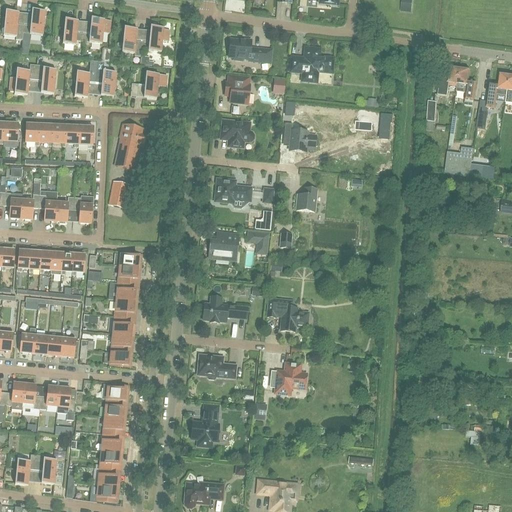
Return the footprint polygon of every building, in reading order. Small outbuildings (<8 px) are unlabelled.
[(411,13),(412,5),(401,3),(401,12),(411,13)] [(30,27),(24,26),(23,34),(29,35),(42,37),(45,12),(35,11),(34,17),(31,17),(30,27)] [(23,34),(24,26),(17,26),(18,16),(15,16),(15,13),(5,12),(3,37),(16,38),(16,40),(22,41),(23,34)] [(76,42),(82,43),(84,25),(75,24),(75,21),(65,20),(62,45),(75,46),(76,42)] [(104,21),(94,20),(94,26),(84,25),(82,43),(89,43),(88,44),(102,45),(103,34),(109,35),(111,22),(104,21)] [(153,28),(153,32),(153,34),(150,34),(149,44),(142,43),(141,51),(148,51),(148,52),(161,53),(162,42),(169,43),(170,31),(163,31),(163,29),(153,28)] [(141,51),(142,43),(136,42),(137,32),(134,32),(134,30),(124,29),(122,53),(134,54),(134,57),(141,58),(141,51)] [(247,43),(230,41),(228,58),(234,59),(234,61),(242,61),(242,60),(249,60),(248,62),(270,64),(271,52),(250,49),(251,41),(247,41),(247,43)] [(303,74),(302,80),(306,80),(306,82),(313,83),(315,69),(320,70),(319,72),(321,72),(321,71),(332,72),(333,59),(319,58),(320,50),(305,49),(305,50),(307,50),(306,60),(292,58),(290,72),(303,74)] [(95,88),(97,62),(91,62),(90,75),(76,73),(76,75),(75,75),(74,81),(76,82),(74,98),(87,99),(88,87),(95,88)] [(109,64),(104,63),(97,62),(95,88),(101,88),(100,97),(113,98),(116,74),(108,73),(109,64)] [(35,81),(37,66),(30,66),(30,72),(16,71),(16,79),(10,79),(9,92),(14,93),(14,95),(27,97),(29,80),(35,81)] [(56,71),(43,70),(43,67),(37,66),(35,81),(41,82),(40,94),(53,95),(56,71)] [(448,82),(458,84),(461,69),(450,68),(449,79),(440,78),(438,95),(446,96),(448,82)] [(467,92),(467,94),(466,94),(465,100),(473,102),(476,83),(469,82),(471,71),(461,69),(458,84),(457,90),(467,92)] [(137,96),(143,96),(143,99),(156,100),(159,76),(146,74),(144,86),(131,85),(130,97),(137,98),(137,96)] [(507,96),(506,103),(510,77),(499,75),(498,86),(489,84),(486,108),(495,109),(497,95),(507,96)] [(226,77),(225,96),(230,97),(229,103),(245,105),(246,99),(248,99),(250,86),(248,86),(249,79),(226,77)] [(283,83),(274,82),(273,93),(282,94),(283,83)] [(426,132),(427,132),(433,133),(436,103),(429,102),(426,132)] [(485,131),(488,113),(479,111),(476,130),(485,131)] [(250,133),(250,132),(249,132),(250,124),(222,121),(220,141),(228,141),(227,148),(243,150),(244,143),(248,143),(249,143),(250,143),(251,143),(251,142),(252,142),(253,141),(253,140),(254,140),(254,139),(254,138),(254,137),(254,136),(253,135),(253,134),(252,134),(251,133),(250,133)] [(292,125),(285,124),(284,138),(291,138),(289,152),(305,154),(306,150),(315,151),(315,148),(317,147),(318,146),(318,143),(318,141),(316,140),(316,137),(307,136),(307,133),(292,131),(292,125)] [(18,125),(4,125),(3,142),(3,146),(3,148),(12,149),(12,146),(16,146),(16,143),(17,143),(17,142),(18,126),(18,125)] [(144,145),(146,136),(143,136),(144,130),(122,125),(119,139),(120,139),(114,167),(134,171),(140,144),(144,145)] [(39,144),(40,126),(26,126),(25,143),(35,144),(34,147),(39,147),(39,144)] [(52,148),(52,145),(53,127),(40,126),(39,144),(48,144),(48,148),(52,148)] [(65,145),(66,127),(53,127),(52,145),(61,145),(61,148),(65,148),(65,145)] [(78,146),(79,128),(66,127),(65,145),(74,146),(74,149),(78,149),(78,146)] [(93,129),(79,128),(78,146),(87,146),(87,149),(91,150),(92,146),(93,129)] [(445,176),(469,178),(471,166),(473,150),(461,148),(459,165),(446,163),(445,176)] [(471,166),(469,178),(493,181),(495,169),(471,166)] [(33,202),(22,201),(20,220),(32,221),(32,209),(39,210),(41,180),(34,180),(33,202)] [(41,180),(39,210),(45,210),(44,221),(44,222),(55,223),(57,194),(40,192),(41,180)] [(232,182),(216,180),(214,203),(230,205),(234,210),(241,210),(250,203),(252,189),(239,187),(239,189),(235,188),(234,187),(235,185),(232,182)] [(109,206),(123,209),(128,186),(114,183),(109,206)] [(314,213),(316,191),(305,189),(304,197),(298,196),(296,211),(314,213)] [(264,190),(263,204),(272,205),(273,191),(264,190)] [(5,194),(4,207),(10,208),(9,219),(9,220),(20,220),(22,201),(22,195),(5,194)] [(67,212),(73,212),(74,199),(68,198),(68,205),(57,204),(58,194),(57,194),(55,223),(59,223),(59,225),(65,225),(65,223),(67,224),(67,223),(66,223),(67,212)] [(81,200),(74,199),(73,212),(80,212),(79,224),(78,224),(91,225),(90,225),(92,207),(93,207),(93,198),(81,198),(81,200)] [(511,213),(511,202),(503,202),(502,212),(511,213)] [(269,235),(247,233),(246,241),(264,243),(263,255),(266,256),(269,235)] [(210,242),(208,259),(236,262),(238,236),(217,234),(216,243),(210,242)] [(291,236),(281,235),(280,249),(290,250),(291,236)] [(3,249),(3,251),(2,251),(3,251),(1,268),(1,272),(5,272),(5,269),(13,269),(14,252),(14,251),(9,251),(9,249),(8,249),(3,249)] [(29,270),(30,253),(26,252),(26,250),(25,250),(25,251),(19,250),(19,252),(18,269),(17,269),(18,270),(18,273),(22,273),(22,270),(29,270)] [(41,253),(36,253),(36,251),(30,251),(30,253),(29,270),(29,274),(33,274),(33,271),(40,271),(41,253)] [(41,252),(41,253),(40,271),(39,274),(43,275),(44,271),(50,272),(52,254),(47,254),(47,252),(41,252)] [(52,252),(52,254),(50,272),(50,275),(61,276),(61,273),(62,255),(58,255),(58,252),(57,252),(57,253),(52,252)] [(65,273),(72,273),(73,256),(69,255),(69,253),(68,253),(68,254),(62,253),(62,255),(61,273),(61,276),(65,276),(65,273)] [(73,256),(72,273),(72,277),(76,277),(76,273),(84,274),(84,273),(83,273),(84,257),(85,257),(85,256),(79,256),(80,254),(79,254),(73,254),(73,256)] [(140,269),(140,263),(138,263),(138,258),(130,257),(130,256),(131,257),(131,256),(115,254),(114,267),(120,267),(140,269)] [(140,269),(120,267),(118,284),(127,285),(128,279),(136,280),(137,275),(139,275),(140,269)] [(127,285),(118,284),(116,302),(136,304),(137,297),(134,297),(135,292),(127,291),(127,285)] [(226,323),(226,318),(246,320),(247,309),(220,306),(221,299),(219,299),(218,298),(216,297),(214,297),(212,298),(211,298),(210,306),(204,306),(202,321),(210,322),(210,324),(218,324),(218,322),(226,323)] [(289,302),(277,301),(269,300),(267,318),(282,320),(280,332),(295,334),(295,328),(305,329),(305,326),(306,325),(307,323),(307,322),(307,320),(307,318),(306,317),(306,314),(291,313),(292,309),(289,309),(289,302)] [(136,304),(116,302),(115,319),(124,320),(124,313),(133,314),(133,309),(136,310),(136,304)] [(431,337),(433,311),(425,311),(423,331),(419,331),(419,336),(431,337)] [(124,320),(115,319),(113,336),(133,338),(133,331),(131,331),(132,326),(123,326),(124,320)] [(0,333),(0,351),(11,353),(11,352),(12,336),(13,336),(13,335),(12,335),(12,332),(8,331),(8,335),(0,333)] [(33,355),(35,337),(35,334),(31,334),(31,337),(21,336),(21,337),(22,337),(20,353),(19,353),(19,354),(33,355)] [(46,356),(48,339),(49,335),(44,335),(44,338),(35,337),(33,355),(46,356)] [(48,339),(46,356),(60,358),(61,340),(62,337),(57,336),(57,339),(48,339)] [(133,338),(113,336),(111,354),(120,355),(121,348),(129,349),(130,344),(132,344),(133,338)] [(61,340),(60,358),(74,359),(74,358),(73,358),(75,342),(75,341),(74,341),(75,338),(71,338),(70,341),(61,340)] [(120,355),(111,354),(110,367),(120,368),(120,367),(119,367),(119,366),(128,367),(128,362),(130,362),(131,356),(120,355)] [(223,358),(199,356),(197,376),(207,377),(207,379),(208,381),(214,381),(215,380),(216,378),(235,380),(236,367),(222,365),(223,358)] [(277,372),(275,389),(275,395),(290,396),(290,391),(292,389),(305,391),(306,375),(299,375),(300,366),(285,365),(284,373),(277,372)] [(13,385),(12,395),(6,394),(5,407),(11,408),(13,411),(22,412),(24,386),(21,385),(21,383),(15,383),(14,385),(13,384),(13,385)] [(36,387),(35,387),(35,385),(28,384),(28,386),(24,386),(22,412),(22,409),(39,411),(41,397),(35,397),(36,387)] [(118,387),(108,386),(103,385),(102,400),(107,400),(116,401),(126,402),(127,396),(125,396),(125,391),(117,390),(117,387),(118,387)] [(48,389),(47,398),(41,397),(39,411),(46,411),(46,407),(57,408),(59,389),(55,389),(56,387),(49,386),(49,388),(48,388),(48,389)] [(63,389),(59,389),(57,408),(68,409),(68,413),(74,414),(75,405),(76,401),(69,400),(70,391),(71,391),(71,390),(69,390),(69,388),(63,387),(63,389)] [(252,401),(253,394),(245,393),(245,401),(252,401)] [(116,401),(107,400),(105,419),(125,421),(125,414),(123,414),(123,409),(115,408),(116,401)] [(265,416),(266,410),(261,410),(261,406),(256,405),(255,415),(265,416)] [(213,444),(217,444),(219,426),(216,426),(218,408),(204,407),(203,421),(203,424),(192,423),(191,442),(197,443),(196,449),(212,450),(213,444)] [(66,422),(73,422),(74,414),(68,413),(67,413),(66,422)] [(124,427),(125,421),(105,419),(103,436),(112,437),(119,437),(120,431),(121,431),(122,427),(124,427)] [(121,455),(122,448),(119,448),(120,443),(112,443),(112,437),(103,436),(101,453),(121,455)] [(121,455),(101,453),(100,470),(109,471),(109,465),(118,466),(118,461),(121,461),(121,455)] [(31,456),(30,462),(17,461),(15,485),(24,486),(25,480),(28,481),(29,471),(36,471),(37,457),(31,456)] [(44,485),(54,486),(56,461),(43,460),(44,457),(37,457),(36,471),(42,472),(41,482),(44,482),(44,485)] [(236,468),(235,476),(243,476),(244,468),(236,468)] [(98,487),(118,489),(119,483),(117,483),(117,478),(108,477),(109,471),(100,470),(98,487)] [(288,508),(289,504),(295,504),(297,485),(258,482),(257,495),(270,496),(271,495),(273,497),(270,500),(273,503),(270,505),(269,511),(274,511),(289,511),(290,511),(287,508),(288,508)] [(202,487),(186,485),(185,503),(184,503),(184,504),(185,506),(185,507),(187,508),(188,509),(190,509),(191,509),(193,508),(194,507),(195,505),(195,504),(208,505),(209,499),(221,500),(223,487),(202,485),(202,487)] [(98,487),(97,501),(107,502),(106,502),(106,499),(115,500),(115,495),(117,495),(118,489),(98,487)]
